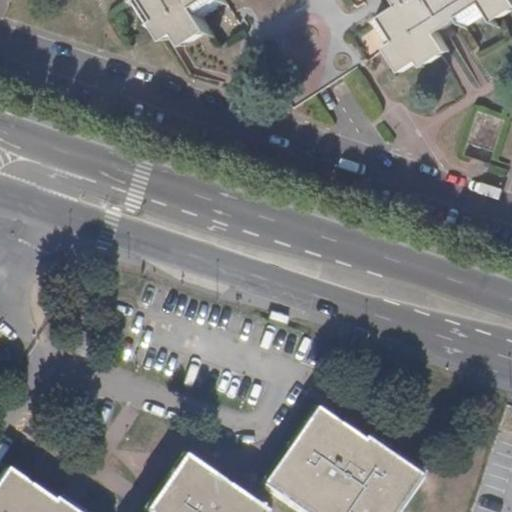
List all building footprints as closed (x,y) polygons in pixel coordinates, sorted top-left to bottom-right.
[(182,52),(205,38),(192,16),(216,1),(219,4),(225,0),(129,0),(133,5),(141,0),(155,25),(152,28),(163,45),(174,39),(182,52)] [(511,0),(394,0),(400,10),(384,21),(397,43),(388,50),(402,74),(420,64),(423,69),(448,55),(437,35),(486,6),(497,25),(511,16),(511,0)] [(494,153),(506,123),(478,113),(466,143),(494,153)] [(403,511),(423,484),(382,456),(373,469),(359,460),(367,447),(319,414),(265,491),(294,511),(403,511)] [(373,469),(382,456),(375,451),(368,446),(367,447),(359,460),(373,469)] [(260,511),(185,459),(148,511),(260,511)] [(64,511),(58,508),(58,505),(10,474),(0,489),(0,511),(64,511)]
